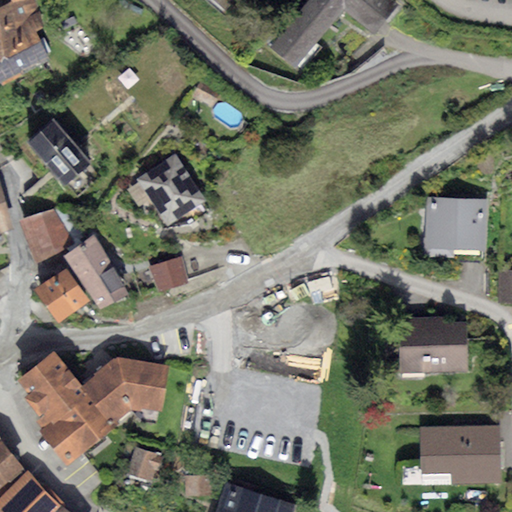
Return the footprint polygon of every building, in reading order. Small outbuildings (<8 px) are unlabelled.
[(11,0),(12,1),(0,7),(0,61),(40,41),(35,31),(42,27),(35,0),(11,0)] [(217,0),(231,12),(241,0),(217,0)] [(391,0),(307,0),(269,47),(295,69),(345,9),(372,31),(395,3),(391,0)] [(40,41),(0,61),(0,83),(49,58),(40,41)] [(201,82),(193,97),(212,107),(220,92),(201,82)] [(52,119),(27,141),(65,184),(90,163),(52,119)] [(174,153),(136,179),(167,225),(205,199),(174,153)] [(0,233),(14,228),(0,183),(0,233)] [(486,199),(427,197),(425,250),(484,252),(486,199)] [(68,205),(19,219),(35,263),(70,246),(82,239),(68,205)] [(94,236),(65,258),(100,307),(129,294),(94,236)] [(181,257),(149,266),(157,291),(188,285),(186,280),(181,257)] [(66,268),(34,290),(58,324),(91,302),(66,268)] [(511,270),(500,269),(498,303),(511,304),(511,270)] [(444,317),(398,318),(400,372),(466,370),(465,323),(444,324),(444,317)] [(17,379),(29,394),(24,397),(40,418),(37,420),(42,428),(39,430),(67,465),(114,428),(112,426),(81,386),(53,351),(17,379)] [(117,357),(81,386),(112,426),(130,409),(139,412),(142,407),(162,411),(167,366),(117,357)] [(498,426),(420,428),(421,474),(450,473),(450,485),(500,484),(498,426)] [(2,440),(0,441),(0,487),(8,480),(13,487),(28,472),(2,440)] [(134,446),(125,474),(149,482),(154,466),(161,468),(165,456),(134,446)] [(13,487),(0,499),(0,508),(3,511),(68,511),(61,507),(65,503),(44,481),(41,485),(28,472),(13,487)] [(211,475),(186,476),(187,496),(212,495),(211,475)] [(294,511),(297,507),(224,482),(214,511),(294,511)]
